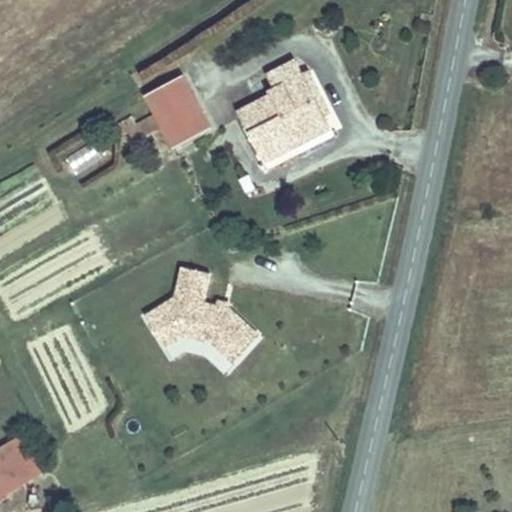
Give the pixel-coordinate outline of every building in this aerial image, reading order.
[(245,116),(263,151),(333,112),(305,61),(272,78),(281,97),(245,116)] [(146,94),(175,143),(209,123),(181,74),(146,94)] [(341,126),(333,112),(263,151),(271,166),(341,126)] [(74,169),(98,156),(92,143),(68,156),(74,169)] [(207,283),(180,277),(173,308),(142,326),(160,356),(178,346),(208,353),(229,373),(254,348),(226,321),(200,315),(207,283)] [(123,431),(142,435),(145,417),(126,414),(123,431)] [(0,496),(45,467),(23,431),(0,445),(0,496)]
